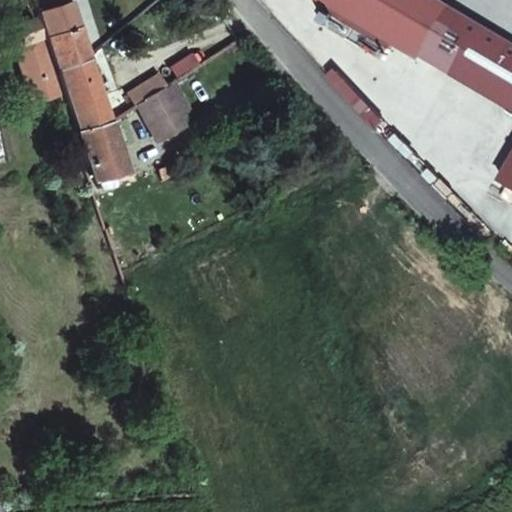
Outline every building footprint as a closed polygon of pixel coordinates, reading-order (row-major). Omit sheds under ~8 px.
[(511,38),(456,6),(446,0),(334,0),(340,3),(405,41),(460,74),(480,42),(511,60),(511,58),(511,38)] [(86,57),(70,13),(67,3),(36,13),(40,24),(55,68),(86,57)] [(405,41),(340,3),(335,13),(363,29),(379,39),(399,51),(405,41)] [(363,29),(335,13),(329,23),(357,40),(363,29)] [(30,103),(57,93),(31,18),(4,28),(30,103)] [(399,51),(379,39),(373,50),(393,61),(399,51)] [(107,121),(86,57),(55,68),(75,130),(107,121)] [(137,90),(143,101),(155,92),(159,90),(152,80),(137,90)] [(174,80),(163,87),(178,115),(190,109),(174,80)] [(143,101),(136,105),(158,142),(184,127),(178,115),(163,87),(159,90),(155,92),(143,101)] [(124,173),(107,121),(75,130),(92,180),(124,173)] [(124,173),(92,180),(96,188),(127,181),(124,173)]
